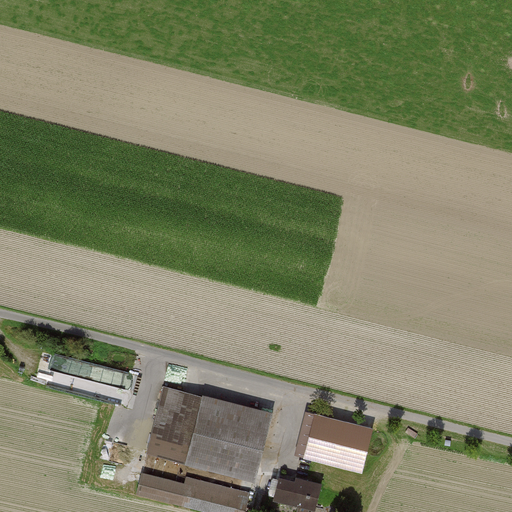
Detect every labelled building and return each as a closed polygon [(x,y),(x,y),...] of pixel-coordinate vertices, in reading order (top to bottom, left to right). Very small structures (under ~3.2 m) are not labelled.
[(54,355),(48,381),(107,395),(109,385),(115,386),(119,370),(54,355)] [(165,386),(148,455),(258,481),(274,412),(165,386)] [(367,438),(314,424),(306,454),(360,467),(367,438)] [(145,474),(139,496),(203,511),(248,511),(253,494),(188,478),(186,484),(145,474)] [(281,478),(275,498),(299,504),(297,511),(315,511),(322,484),(297,478),(296,482),(281,478)]
